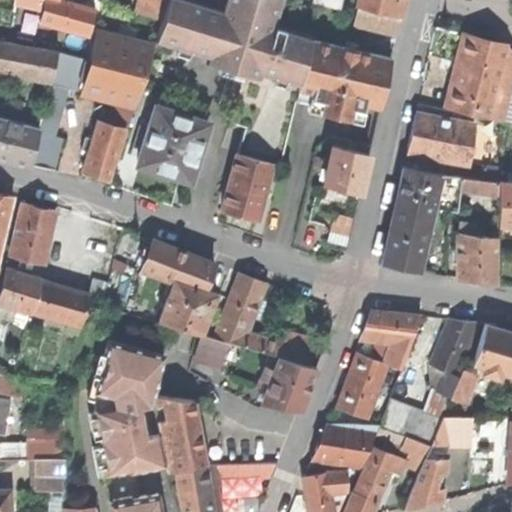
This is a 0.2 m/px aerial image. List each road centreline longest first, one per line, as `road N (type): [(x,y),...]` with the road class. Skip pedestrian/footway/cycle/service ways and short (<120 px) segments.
road 1 (residential): [(355,282),(99,198),(0,175)]
road 2 (residential): [(423,0),(355,282)]
road 3 (residential): [(355,282),(275,511)]
road 4 (residential): [(511,303),(355,282)]
